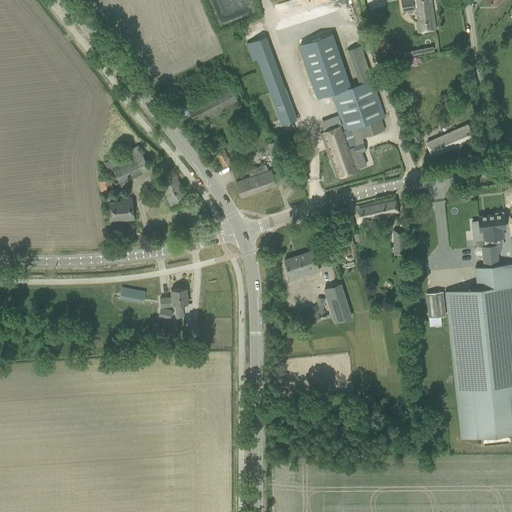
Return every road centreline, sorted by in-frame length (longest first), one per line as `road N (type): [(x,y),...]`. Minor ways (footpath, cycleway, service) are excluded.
road 1 (tertiary): [(240,233),(64,0)]
road 2 (tertiary): [(240,233),(255,335),(254,511)]
road 3 (tertiary): [(240,233),(406,185),(511,169)]
road 4 (tertiary): [(0,261),(110,259),(240,233)]
